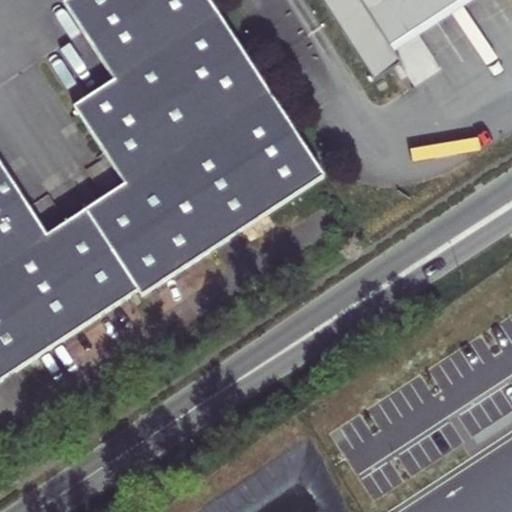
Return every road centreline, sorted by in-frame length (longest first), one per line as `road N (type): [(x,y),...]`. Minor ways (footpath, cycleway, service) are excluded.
road 1 (primary): [(511,188),(226,386)]
road 2 (primary): [(226,386),(511,215)]
road 3 (primary): [(226,386),(29,511)]
